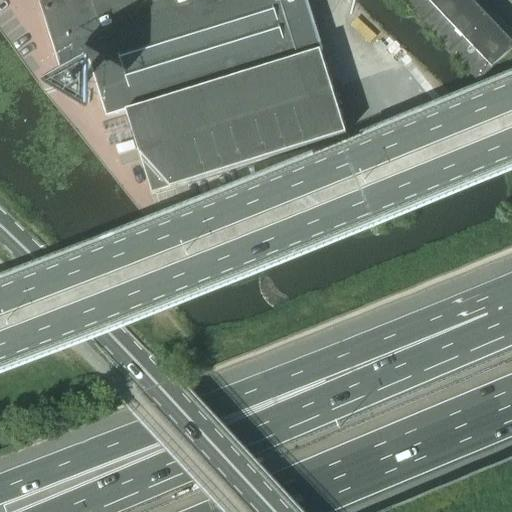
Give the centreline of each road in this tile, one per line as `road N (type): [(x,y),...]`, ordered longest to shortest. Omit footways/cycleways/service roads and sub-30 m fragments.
road 1 (primary): [(511,107),(0,307)]
road 2 (primary): [(0,350),(511,151)]
road 3 (motorway): [(492,326),(0,489)]
road 4 (motorway): [(492,326),(56,511)]
road 5 (secondary): [(273,511),(0,225)]
road 6 (motorway): [(255,511),(511,405)]
